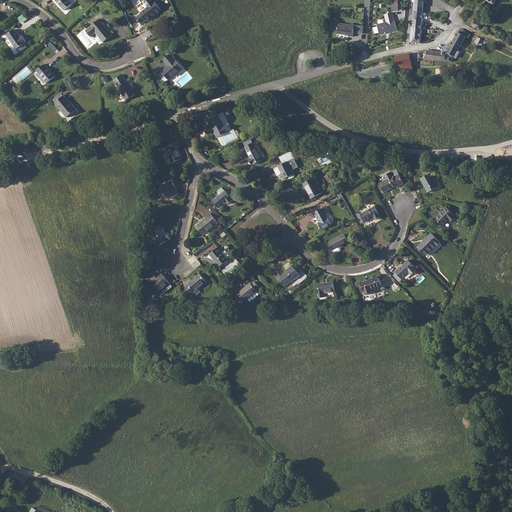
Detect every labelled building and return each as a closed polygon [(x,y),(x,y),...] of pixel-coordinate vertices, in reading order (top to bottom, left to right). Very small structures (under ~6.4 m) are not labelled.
[(66,0),(53,0),(64,11),(71,4),(66,0)] [(140,14),(136,17),(141,24),(146,21),(146,22),(153,16),(153,17),(161,10),(154,2),(151,0),(144,0),(143,1),(147,7),(140,13),(140,14)] [(413,13),(412,29),(422,29),(424,0),(414,0),(414,3),(413,13)] [(386,23),(377,25),(377,27),(373,29),(375,35),(379,34),(380,36),(398,31),(394,20),(393,20),(391,13),(384,15),(386,23)] [(111,36),(107,31),(108,30),(102,22),(101,23),(98,20),(85,30),(90,37),(95,33),(103,42),(111,36)] [(472,22),(471,25),(480,30),(483,24),(474,20),(472,22)] [(339,23),(338,34),(349,35),(349,36),(353,37),(355,24),(350,24),(339,23)] [(412,29),(411,43),(420,43),(422,29),(412,29)] [(16,49),(17,49),(23,44),(24,44),(24,43),(26,42),(21,36),(19,37),(14,30),(6,35),(16,49)] [(466,36),(464,35),(458,31),(449,47),(446,45),(443,49),(444,50),(443,52),(441,52),(426,50),(423,53),(418,53),(418,58),(423,59),(445,62),(446,61),(451,62),(457,52),(462,54),(466,47),(461,45),(466,36)] [(56,52),(59,49),(51,42),(48,45),(56,52)] [(411,53),(395,56),(398,73),(414,71),(411,53)] [(169,66),(162,72),(169,80),(183,69),(176,61),(175,61),(169,54),(163,60),(169,66)] [(44,64),(36,71),(47,83),(55,76),(47,67),(46,67),(44,64)] [(121,75),(114,80),(119,87),(118,88),(126,101),(135,95),(127,82),(126,82),(121,75)] [(61,92),(52,100),(67,118),(76,110),(72,105),(71,106),(69,103),(61,92)] [(216,116),(208,120),(210,125),(211,125),(217,138),(228,133),(227,132),(232,130),(223,114),(218,116),(218,115),(216,116)] [(253,142),(245,146),(247,151),(246,151),(250,158),(249,159),(252,164),(253,164),(262,160),(253,142)] [(173,146),(165,150),(172,163),(181,159),(175,145),(173,146)] [(290,160),(278,166),(285,179),(294,174),(291,168),(293,166),(290,160)] [(387,179),(379,183),(384,193),(397,186),(398,187),(404,183),(397,170),(391,173),(391,172),(385,175),(387,179)] [(430,173),(421,179),(428,193),(438,187),(430,173)] [(314,178),(303,183),(311,199),(322,193),(314,178)] [(170,181),(161,186),(168,200),(179,194),(177,190),(176,191),(174,188),(175,187),(172,181),(171,182),(170,181)] [(219,209),(225,205),(224,204),(226,202),(227,203),(228,204),(233,201),(232,199),(225,190),(213,200),(219,209)] [(325,206),(314,213),(319,223),(318,223),(322,230),(331,225),(325,213),(328,211),(325,206)] [(375,207),(360,214),(365,223),(374,218),(376,220),(380,217),(379,215),(380,215),(375,207)] [(447,208),(435,219),(443,226),(449,220),(451,222),(456,217),(454,215),(447,208)] [(208,217),(196,226),(203,235),(218,223),(210,213),(207,216),(208,217)] [(160,225),(151,230),(153,233),(152,234),(158,246),(168,241),(168,240),(170,240),(167,235),(165,235),(162,229),(160,225)] [(431,233),(417,247),(426,256),(440,242),(431,233)] [(344,234),(328,243),(332,250),(334,254),(340,251),(340,249),(339,247),(348,242),(344,234)] [(218,248),(210,254),(220,267),(228,260),(218,248)] [(202,249),(197,255),(200,258),(205,252),(202,249)] [(395,272),(396,273),(402,280),(409,273),(411,275),(417,270),(415,268),(408,260),(395,272)] [(301,276),(305,273),(299,264),(295,267),(301,276)] [(289,270),(287,272),(280,277),(286,286),(291,282),(293,285),(297,282),(296,280),(301,276),(292,265),(288,269),(289,270)] [(154,275),(148,280),(151,283),(159,292),(162,290),(164,293),(171,286),(169,284),(170,283),(162,274),(157,278),(154,275)] [(188,284),(185,287),(191,294),(190,295),(192,297),(193,297),(194,298),(201,292),(198,289),(207,282),(200,274),(191,281),(190,279),(186,282),(188,284)] [(378,276),(361,283),(365,295),(373,292),(372,290),(382,286),(378,276)] [(250,283),(238,293),(245,302),(248,299),(250,301),(251,301),(254,299),(255,299),(257,298),(257,297),(259,295),(259,294),(257,291),(256,290),(259,288),(254,282),(251,284),(250,283)] [(325,284),(325,283),(316,285),(318,295),(319,298),(325,297),(324,294),(335,292),(333,282),(327,283),(327,284),(325,284)]
